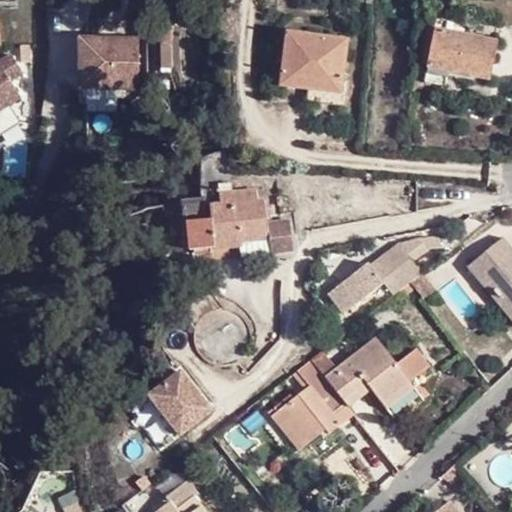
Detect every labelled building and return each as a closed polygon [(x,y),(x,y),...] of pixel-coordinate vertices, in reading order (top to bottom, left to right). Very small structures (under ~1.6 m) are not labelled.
[(436,32),(426,85),(465,93),(468,77),(490,81),(497,44),(436,32)] [(287,34),(281,87),(309,90),(340,93),(342,80),(346,41),(287,34)] [(136,39),(81,41),(84,89),(139,87),(136,39)] [(10,55),(0,61),(0,109),(32,90),(10,55)] [(340,93),(309,90),(308,103),(347,107),(350,81),(342,80),(340,93)] [(335,176),(285,172),(287,197),(337,192),(335,176)] [(185,224),(188,250),(213,248),(213,251),(242,248),(241,243),(268,240),(269,255),(292,253),(289,223),(267,225),(264,203),(258,204),(257,192),(232,195),(231,187),(217,188),(219,207),(208,208),(210,221),(185,224)] [(473,262),(511,310),(511,250),(502,238),(473,262)] [(268,240),(241,243),(242,248),(243,258),(269,255),(268,240)] [(371,267),(368,263),(336,288),(352,309),(383,284),(392,296),(421,273),(400,244),(371,267)] [(467,267),(511,323),(511,310),(473,262),(467,267)] [(435,289),(424,274),(409,285),(421,301),(435,289)] [(279,297),(248,322),(278,361),(309,337),(279,297)] [(326,379),(342,400),(364,383),(369,391),(381,406),(410,382),(377,339),(326,379)] [(326,379),(311,361),(297,372),(309,388),(277,413),(304,447),(324,432),(327,436),(354,415),(348,408),(342,400),(326,379)] [(185,371),(148,394),(177,441),(215,417),(185,371)] [(420,395),(410,382),(381,406),(392,418),(420,395)] [(342,400),(348,408),(369,391),(364,383),(342,400)] [(304,447),(277,413),(271,418),(297,452),(304,447)] [(201,511),(196,505),(199,502),(185,483),(165,499),(169,503),(157,511),(201,511)] [(455,511),(449,503),(436,511),(455,511)]
